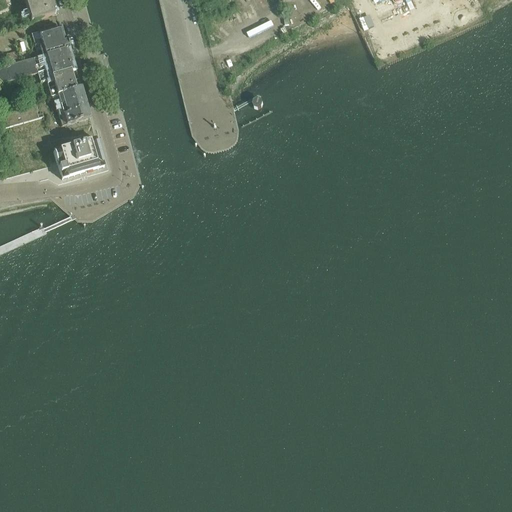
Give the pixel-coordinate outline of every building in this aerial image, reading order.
[(26,0),(34,23),(58,16),(57,13),(57,14),(57,13),(56,13),(56,12),(55,12),(50,0),(26,0)] [(36,57),(37,60),(69,51),(66,42),(64,41),(63,39),(64,37),(63,33),(61,31),(61,30),(40,36),(39,34),(31,36),(36,53),(40,51),(42,56),(36,57)] [(75,72),(69,51),(37,60),(33,62),(37,76),(40,85),(47,83),(52,81),(51,79),(75,72)] [(9,61),(19,59),(18,53),(8,54),(9,61)] [(0,86),(37,76),(33,62),(0,70),(0,86)] [(57,97),(57,98),(81,91),(75,72),(51,79),(52,81),(47,83),(51,99),(57,97)] [(89,120),(81,91),(57,98),(58,103),(53,105),(56,113),(61,111),(63,117),(59,118),(60,123),(64,121),(66,127),(89,120)] [(262,110),(263,106),(261,102),(257,101),(254,103),(252,106),(254,110),(258,111),(262,110)] [(0,116),(0,120),(3,130),(42,119),(38,106),(0,116)] [(90,120),(82,123),(85,128),(92,126),(90,120)] [(96,141),(53,154),(57,167),(57,166),(62,182),(104,169),(96,141)]
